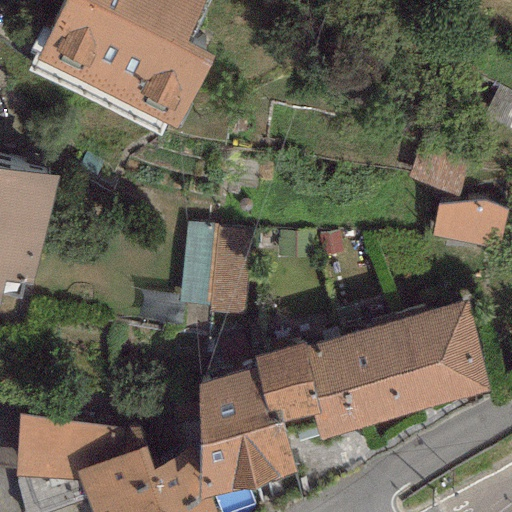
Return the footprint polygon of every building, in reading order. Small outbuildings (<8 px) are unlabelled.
[(172,92),(202,35),(175,22),(186,0),(56,0),(43,26),(172,92)] [(459,67),(469,53),(420,22),(411,36),(459,67)] [(156,124),(172,92),(43,26),(27,57),(156,124)] [(511,119),(511,92),(496,85),(485,107),(511,119)] [(380,111),(383,101),(355,92),(352,101),(380,111)] [(455,185),(464,157),(418,139),(407,166),(455,185)] [(0,278),(16,282),(46,163),(0,150),(0,278)] [(494,235),(503,202),(481,194),(438,195),(433,223),(494,235)] [(239,305),(246,228),(184,218),(177,298),(239,305)] [(307,251),(308,231),(280,229),(279,250),(307,251)] [(477,362),(459,297),(305,345),(304,341),(260,353),(261,358),(200,374),(199,465),(284,442),(279,421),(477,362)] [(0,457),(16,458),(24,406),(0,402),(0,457)] [(83,456),(113,444),(116,419),(24,406),(16,458),(85,463),(83,456)] [(83,456),(85,463),(94,486),(106,481),(117,511),(210,511),(187,440),(148,455),(140,434),(113,444),(83,456)] [(85,463),(16,458),(16,477),(28,508),(94,486),(85,463)]
